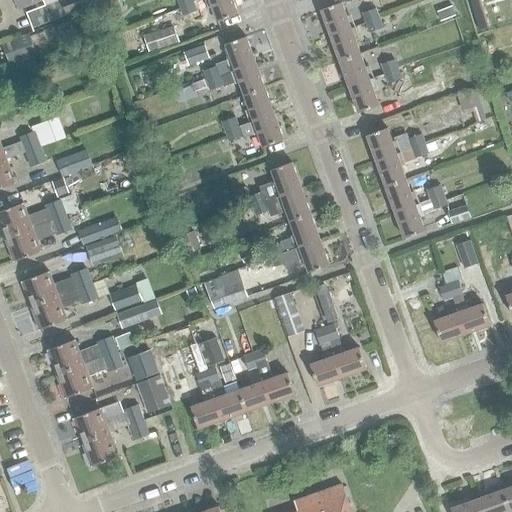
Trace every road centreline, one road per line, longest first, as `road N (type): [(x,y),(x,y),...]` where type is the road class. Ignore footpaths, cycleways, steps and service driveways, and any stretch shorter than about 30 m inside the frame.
road 1 (residential): [(415,393),(271,0)]
road 2 (residential): [(91,511),(415,393)]
road 3 (unclassified): [(64,511),(0,342)]
road 4 (residential): [(415,393),(448,458),(511,443)]
